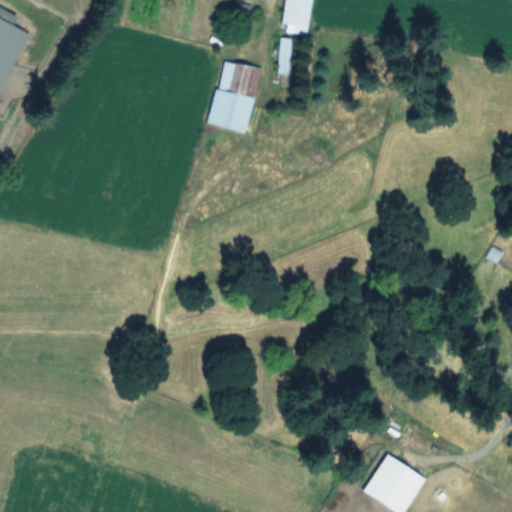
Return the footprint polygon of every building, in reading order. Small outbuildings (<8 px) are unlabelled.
[(304,34),(307,0),(281,0),(278,31),(304,34)] [(0,86),(24,32),(0,21),(0,86)] [(206,125),(244,132),(256,67),(218,60),(206,125)] [(482,282),(500,253),(489,246),(471,275),(482,282)] [(511,275),(500,272),(494,291),(511,296),(511,275)]
